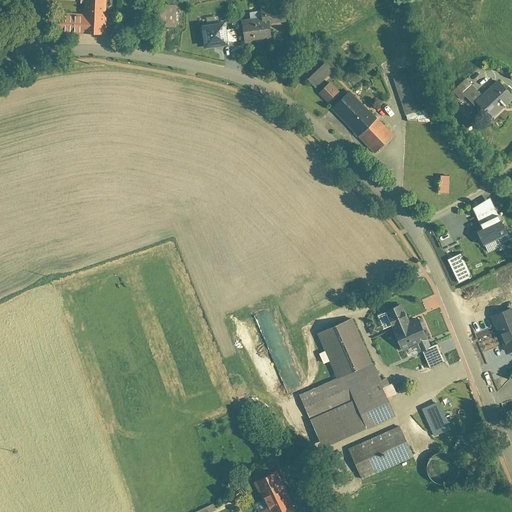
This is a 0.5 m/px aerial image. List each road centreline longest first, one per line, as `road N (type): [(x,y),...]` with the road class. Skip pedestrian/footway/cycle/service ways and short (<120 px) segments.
road 1 (unclassified): [(412,230),(339,147),(271,93),(235,76),(102,50),(28,55)]
road 2 (unclassified): [(511,458),(412,230)]
